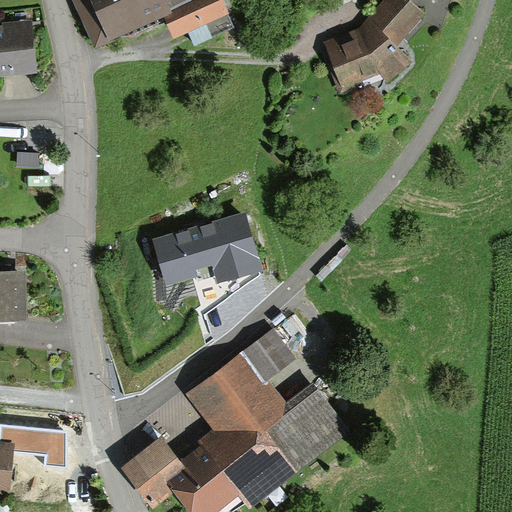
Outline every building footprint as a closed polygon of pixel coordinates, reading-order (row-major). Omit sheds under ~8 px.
[(73,0),(95,48),(166,15),(175,35),(190,28),(196,42),(233,26),(221,0),(73,0)] [(392,0),(373,26),(328,46),(347,88),(381,72),(392,85),(410,66),(392,52),(420,18),(401,0),(392,0)] [(31,23),(0,25),(0,78),(36,75),(31,23)] [(246,213),(154,240),(168,286),(197,277),(195,269),(215,263),(220,281),(262,269),(246,213)] [(0,320),(20,320),(20,279),(0,278),(0,320)] [(311,387),(289,404),(268,378),(292,358),(273,334),(195,396),(223,431),(181,464),(160,438),(124,466),(155,505),(174,491),(190,511),(214,511),(240,492),(249,504),(344,429),(311,387)] [(67,431),(0,424),(0,440),(14,442),(13,453),(46,456),(45,464),(67,466),(67,431)] [(0,497),(9,499),(13,453),(14,442),(0,440),(0,497)]
